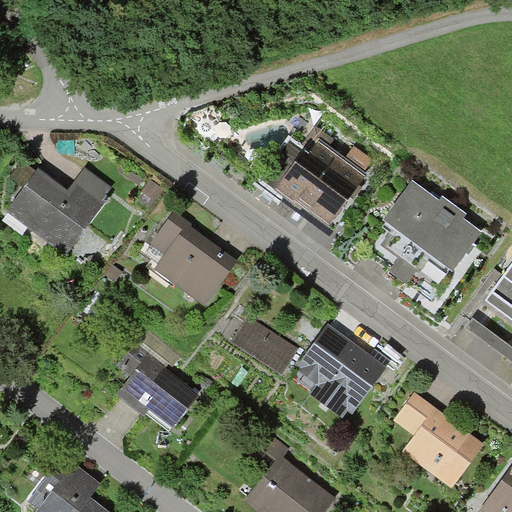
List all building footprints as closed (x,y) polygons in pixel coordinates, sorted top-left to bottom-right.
[(332,227),(368,177),(314,140),(303,155),(290,146),(263,184),(301,211),(304,207),(332,227)] [(69,193),(39,171),(7,213),(64,256),(114,191),(86,170),(69,193)] [(484,235),(463,220),(467,215),(443,197),(439,202),(413,182),(382,223),(452,276),(484,235)] [(191,225),(175,212),(150,245),(165,256),(154,270),(205,308),(239,263),(189,227),(191,225)] [(511,323),(511,269),(486,305),(511,323)] [(511,338),(478,312),(469,323),(511,356),(511,338)] [(248,319),(233,344),(281,374),(296,349),(248,319)] [(364,351),(330,325),(294,372),(316,389),(311,396),(343,420),(349,411),(352,413),(386,368),(364,351)] [(202,395),(135,344),(118,367),(132,378),(117,398),(144,419),(149,412),(174,432),(202,395)] [(484,444),(415,393),(393,422),(413,438),(402,452),(451,488),(484,444)] [(272,436),(260,451),(277,465),(247,503),(258,511),(323,511),(334,498),(284,458),(290,450),(272,436)] [(101,486),(65,458),(31,502),(42,510),(39,511),(107,511),(91,499),(101,486)] [(511,511),(511,468),(480,511),(511,511)]
